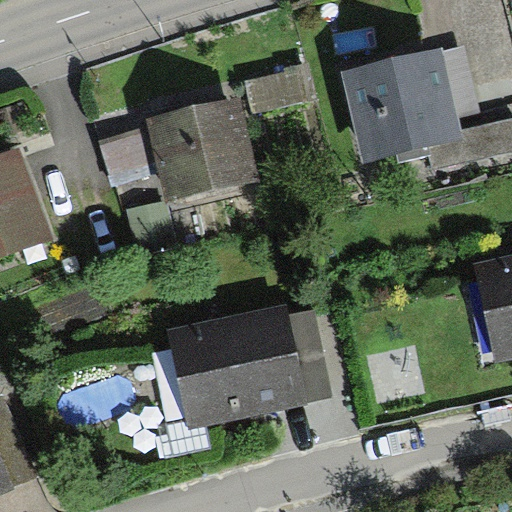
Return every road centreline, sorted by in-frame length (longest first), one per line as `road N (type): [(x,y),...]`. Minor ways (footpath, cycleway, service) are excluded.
road 1 (residential): [(511,433),(188,511)]
road 2 (tertiary): [(0,44),(137,0)]
